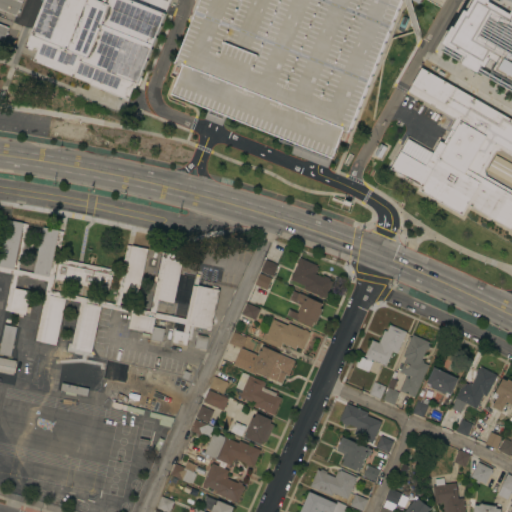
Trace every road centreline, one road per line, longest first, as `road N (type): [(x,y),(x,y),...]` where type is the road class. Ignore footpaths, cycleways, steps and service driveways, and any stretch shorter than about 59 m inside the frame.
road 1 (secondary): [(0,155),(132,179),(374,252)]
road 2 (residential): [(268,511),(374,252)]
road 3 (secondary): [(374,252),(511,316)]
